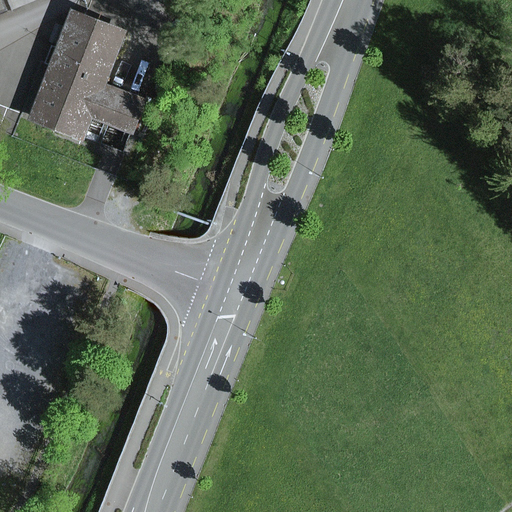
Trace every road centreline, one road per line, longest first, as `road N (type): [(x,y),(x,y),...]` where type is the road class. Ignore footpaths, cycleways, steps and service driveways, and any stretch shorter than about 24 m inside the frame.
road 1 (primary): [(348,0),(232,294)]
road 2 (residential): [(0,197),(232,294)]
road 3 (primary): [(232,294),(148,511)]
